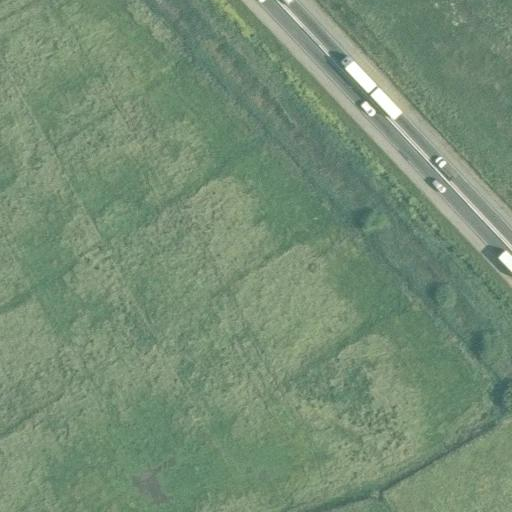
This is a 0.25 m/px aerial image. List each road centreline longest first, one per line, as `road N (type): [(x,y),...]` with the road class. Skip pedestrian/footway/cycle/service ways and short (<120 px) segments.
road 1 (trunk): [(266,0),(511,262)]
road 2 (trunk): [(511,239),(287,0)]
